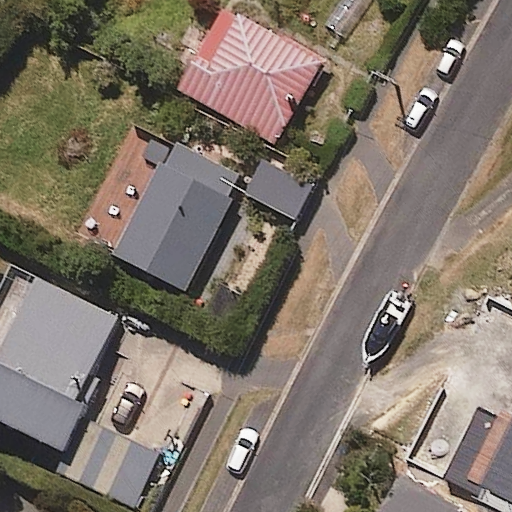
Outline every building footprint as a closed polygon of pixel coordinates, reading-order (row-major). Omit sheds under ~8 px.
[(326,68),(233,16),(189,97),(282,148),(326,68)] [(249,181),(186,148),(171,177),(150,167),(118,230),(134,237),(122,261),(191,296),(249,181)] [(318,190),(270,165),(253,199),(301,224),(318,190)] [(126,321),(19,273),(0,315),(0,424),(76,458),(96,413),(87,409),(126,321)] [(135,511),(161,457),(102,429),(75,487),(129,511),(135,511)] [(458,511),(408,484),(392,511),(458,511)]
